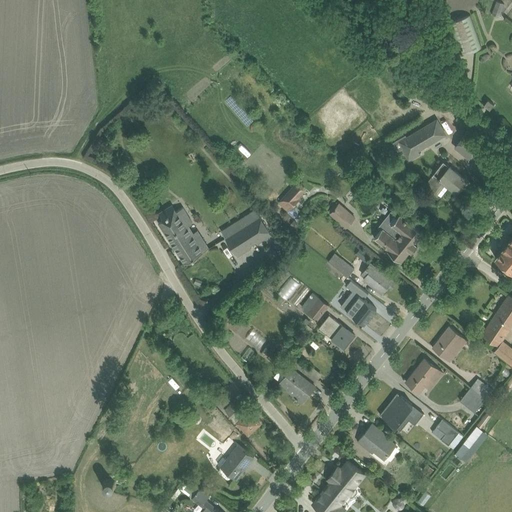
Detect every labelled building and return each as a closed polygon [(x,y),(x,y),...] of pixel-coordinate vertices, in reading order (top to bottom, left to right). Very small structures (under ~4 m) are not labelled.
[(493,109),(497,104),(490,98),(486,103),(493,109)] [(401,157),(442,140),(434,119),(392,136),(401,157)] [(394,131),(397,136),(405,131),(402,126),(394,131)] [(461,158),(474,143),(460,131),(447,147),(461,158)] [(459,192),(470,178),(451,164),(441,177),(459,192)] [(308,187),(297,177),(278,199),(289,208),(308,187)] [(328,210),(344,223),(354,211),(338,198),(328,210)] [(183,261),(209,245),(180,199),(155,215),(183,261)] [(254,206),(217,226),(231,254),(269,234),(254,206)] [(373,240),(404,262),(426,229),(395,208),(373,240)] [(315,216),(309,220),(313,227),(320,223),(315,216)] [(511,236),(498,254),(511,265),(511,236)] [(355,248),(348,257),(357,264),(364,255),(355,248)] [(329,252),(322,260),(341,277),(348,269),(329,252)] [(384,293),(395,279),(372,261),(361,274),(384,293)] [(277,293),(292,307),(300,298),(285,284),(277,293)] [(302,303),(317,315),(328,301),(314,289),(302,303)] [(484,332),(501,344),(511,327),(511,295),(509,294),(484,332)] [(319,328),(344,348),(356,333),(330,313),(319,328)] [(432,347),(451,361),(468,339),(450,324),(432,347)] [(240,337),(253,349),(261,341),(247,329),(240,337)] [(261,343),(257,353),(265,356),(269,346),(261,343)] [(243,347),(236,357),(242,361),(248,350),(243,347)] [(445,371),(426,356),(407,379),(421,391),(426,385),(431,388),(445,371)] [(304,402),(318,384),(293,364),(278,382),(304,402)] [(274,367),(269,375),(274,379),(279,370),(274,367)] [(469,376),(455,403),(473,412),(487,385),(469,376)] [(425,412),(399,391),(381,413),(402,430),(411,419),(416,423),(425,412)] [(219,409),(228,417),(236,408),(227,400),(219,409)] [(470,421),(476,425),(490,407),(484,402),(470,421)] [(236,422),(249,436),(263,423),(250,409),(236,422)] [(426,429),(447,448),(458,435),(438,416),(426,429)] [(383,460),(398,442),(373,422),(358,439),(383,460)] [(450,454),(460,460),(467,450),(464,448),(477,428),(469,423),(450,454)] [(221,465),(238,478),(256,456),(239,442),(221,465)] [(345,491),(351,496),(368,473),(348,458),(342,465),(339,463),(327,479),(330,481),(314,503),(326,511),(339,511),(342,508),(336,504),(345,491)] [(415,469),(422,475),(428,469),(421,463),(415,469)] [(177,489),(184,495),(193,484),(187,478),(177,489)] [(386,503),(396,509),(399,503),(389,497),(386,503)] [(131,501),(131,508),(145,509),(145,501),(131,501)]
